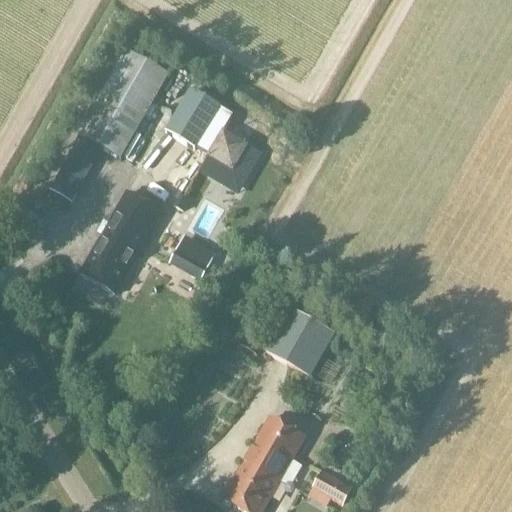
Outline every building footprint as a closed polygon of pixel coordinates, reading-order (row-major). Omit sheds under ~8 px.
[(121,164),(168,79),(125,54),(48,193),(72,206),(102,153),(121,164)] [(206,159),(221,132),(222,132),(224,133),(233,118),(189,92),(164,135),(206,159)] [(221,132),(206,159),(232,175),(248,149),(221,132)] [(115,297),(162,215),(127,196),(80,277),(115,297)] [(0,251),(4,257),(16,248),(10,240),(0,246),(0,251)] [(198,284),(208,265),(178,248),(168,265),(186,275),(185,277),(198,284)] [(309,380),(333,337),(286,311),(262,354),(309,380)] [(239,511),(263,511),(304,440),(270,420),(222,502),(239,511)] [(341,509),(352,491),(322,473),(312,490),(330,501),(330,503),(341,509)]
